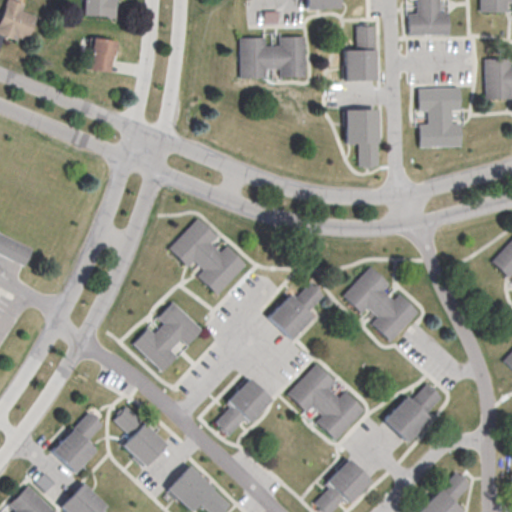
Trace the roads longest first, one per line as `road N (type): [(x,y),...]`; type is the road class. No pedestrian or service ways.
road 1 (residential): [(511,165),(398,195),(315,194),(238,172),(0,72)]
road 2 (residential): [(0,105),(227,199),(312,223),(411,224),(511,196)]
road 3 (residential): [(0,455),(82,340),(137,216),(174,64),(178,0)]
road 4 (residential): [(150,0),(133,128),(100,227),(58,316),(0,406)]
road 5 (residential): [(489,511),(484,383),(411,224)]
road 6 (residential): [(275,511),(146,386),(55,321)]
road 7 (residential): [(377,511),(436,451),(458,440),(489,441)]
